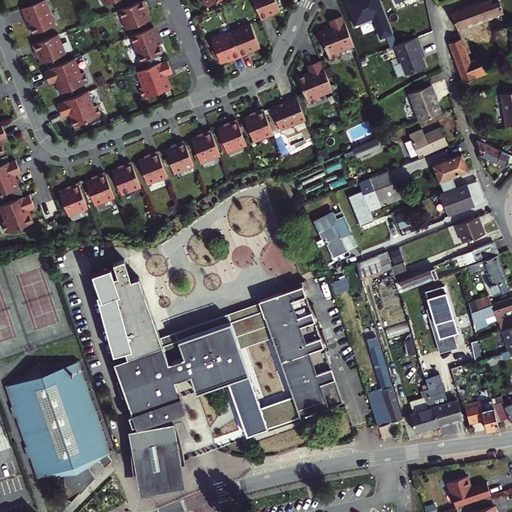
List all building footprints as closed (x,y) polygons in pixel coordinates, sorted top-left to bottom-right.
[(44,0),(41,0),(21,8),(27,21),(28,20),(33,33),(54,25),(44,0)] [(144,0),(142,0),(120,9),(127,29),(150,20),(145,7),(148,7),(144,0)] [(253,0),(261,20),(268,17),(268,15),(278,10),(274,0),(253,0)] [(343,0),(353,25),(370,19),(378,39),(392,33),(379,0),(343,0)] [(452,9),(450,9),(457,28),(492,16),(501,13),(497,0),(475,0),(469,2),(464,4),(452,9)] [(354,46),(344,20),(343,20),(341,14),(328,20),(331,26),(331,27),(319,32),(330,60),(340,56),(339,52),(354,46)] [(511,45),(509,37),(505,22),(493,27),(497,43),(499,49),(507,48),(511,45)] [(240,53),(241,56),(248,53),(247,51),(258,47),(249,25),(231,32),(240,53)] [(153,26),(131,35),(141,61),(162,53),(157,40),(159,39),(153,26)] [(234,59),(241,56),(240,53),(231,32),(213,39),(222,61),(233,57),(234,59)] [(57,34),(32,44),(35,52),(37,51),(42,63),(65,54),(57,34)] [(417,36),(395,45),(406,74),(425,66),(421,56),(424,55),(424,54),(421,55),(419,49),(422,48),(417,36)] [(459,37),(448,41),(462,81),(474,76),(475,77),(487,72),(480,56),(468,61),(459,37)] [(75,58),(49,68),(50,69),(44,71),(49,84),(56,81),(57,81),(62,93),(90,82),(86,71),(81,73),(75,58)] [(161,62),(137,71),(143,86),(139,88),(143,98),(170,87),(165,75),(166,75),(172,73),(167,60),(161,62)] [(332,92),(322,66),(319,60),(306,65),(309,72),(309,73),(297,78),(308,106),(318,102),(317,98),(332,92)] [(416,117),(418,121),(440,112),(434,97),(435,97),(430,84),(407,94),(416,117)] [(88,91),(63,101),(57,104),(62,117),(69,114),(70,114),(75,126),(103,114),(99,104),(95,106),(88,91)] [(511,92),(499,94),(505,126),(511,124),(511,92)] [(305,117),(296,95),(283,100),(284,102),(271,107),(280,128),(305,117)] [(263,108),(255,111),(256,113),(244,118),(253,141),(273,133),(263,108)] [(236,118),(229,121),(230,124),(218,129),(227,151),(246,143),(236,118)] [(210,129),(202,132),(203,134),(191,139),(200,162),(220,154),(210,129)] [(411,135),(420,158),(448,147),(441,129),(426,135),(423,130),(411,135)] [(362,144),(352,149),(356,159),(381,149),(376,138),(368,142),(362,144)] [(184,139),(176,143),(177,145),(165,150),(174,172),(194,165),(184,139)] [(511,155),(506,153),(478,140),(479,153),(484,155),(482,158),(486,160),(488,157),(506,164),(508,160),(511,161),(511,164),(509,168),(511,171),(511,155)] [(325,147),(318,150),(322,159),(328,157),(325,147)] [(157,150),(150,153),(151,155),(138,160),(148,183),(167,175),(157,150)] [(465,171),(458,155),(430,166),(436,182),(465,171)] [(9,161),(0,165),(0,194),(18,187),(13,175),(15,175),(20,173),(15,159),(9,162),(9,161)] [(335,160),(321,166),(324,173),(338,167),(335,160)] [(131,161),(123,164),(124,166),(112,171),(121,194),(141,185),(131,161)] [(391,170),(359,182),(371,212),(403,199),(391,170)] [(104,171),(97,174),(98,177),(86,181),(95,204),(114,196),(104,171)] [(294,194),(285,178),(281,180),(295,207),(304,204),(298,192),(294,194)] [(479,180),(469,184),(478,206),(488,201),(479,180)] [(78,182),(70,185),(71,187),(59,192),(68,215),(88,207),(78,182)] [(469,184),(442,196),(449,210),(451,216),(459,213),(478,206),(469,184)] [(23,196),(0,205),(0,207),(5,221),(1,223),(5,233),(32,222),(27,210),(29,210),(34,207),(29,194),(23,196)] [(338,218),(334,210),(314,221),(324,240),(327,239),(330,244),(328,244),(336,257),(350,249),(343,237),(353,232),(352,230),(344,215),(338,218)] [(477,216),(456,224),(463,240),(483,233),(477,216)] [(476,259),(494,252),(491,242),(472,249),(453,255),(449,257),(451,260),(455,259),(457,265),(476,259)] [(477,262),(495,255),(494,252),(476,259),(477,262)] [(368,261),(355,266),(360,282),(391,273),(388,264),(385,254),(368,261)] [(477,262),(467,265),(471,274),(483,270),(489,286),(487,286),(490,294),(491,293),(492,296),(506,290),(503,280),(505,280),(496,255),(495,255),(477,262)] [(174,359),(143,274),(135,276),(128,256),(118,260),(122,273),(119,274),(115,264),(97,271),(106,295),(103,296),(119,352),(130,349),(132,354),(120,359),(125,378),(122,380),(127,395),(131,394),(138,412),(134,414),(138,423),(141,422),(143,426),(133,429),(139,471),(141,470),(146,492),(193,483),(188,462),(191,461),(190,457),(185,433),(183,427),(181,420),(189,418),(188,415),(194,413),(181,377),(195,372),(202,389),(236,377),(253,424),(271,418),(241,335),(273,324),(305,413),(348,397),(306,281),(263,296),(268,309),(235,320),(228,300),(210,307),(216,325),(183,337),(189,353),(174,359)] [(405,273),(400,259),(388,264),(391,273),(392,277),(405,273)] [(399,289),(426,280),(431,278),(426,265),(405,273),(392,277),(395,288),(399,286),(399,289)] [(347,277),(332,281),(335,292),(350,288),(347,277)] [(444,285),(425,291),(435,322),(431,323),(439,353),(457,347),(453,334),(458,333),(444,285)] [(488,295),(468,301),(470,311),(491,304),(488,295)] [(470,311),(474,327),(475,329),(483,326),(483,324),(504,317),(501,311),(511,307),(511,296),(491,304),(470,311)] [(501,329),(511,325),(511,316),(498,321),(501,329)] [(388,338),(409,332),(407,323),(386,328),(388,338)] [(511,325),(501,329),(508,350),(511,348),(511,325)] [(414,338),(405,340),(407,355),(416,353),(414,338)] [(376,354),(371,356),(382,394),(393,427),(402,424),(390,385),(383,364),(380,365),(376,354)] [(13,383),(19,403),(15,404),(19,415),(23,413),(34,444),(30,446),(34,456),(38,455),(45,474),(69,472),(70,496),(76,499),(99,474),(92,464),(104,456),(112,451),(113,450),(81,359),(43,362),(13,383)] [(433,408),(439,427),(463,419),(457,397),(454,398),(455,401),(440,405),(437,396),(440,395),(433,370),(422,374),(433,408)] [(487,430),(499,426),(498,420),(492,400),(488,384),(482,386),(485,398),(487,397),(488,401),(465,407),(471,426),(485,422),(487,430)] [(382,394),(370,398),(378,424),(380,431),(393,427),(382,394)] [(511,403),(505,407),(502,398),(492,400),(498,420),(510,417),(511,422),(511,403)] [(439,427),(433,408),(410,415),(415,434),(439,427)] [(10,430),(0,431),(0,445),(13,443),(10,430)] [(112,451),(104,456),(110,464),(117,458),(112,451)] [(468,473),(448,480),(456,505),(492,492),(487,479),(475,483),(474,485),(472,486),(468,473)] [(26,511),(20,483),(0,487),(1,493),(0,492),(0,511),(26,511)] [(498,510),(495,503),(468,511),(495,511),(498,510)]
